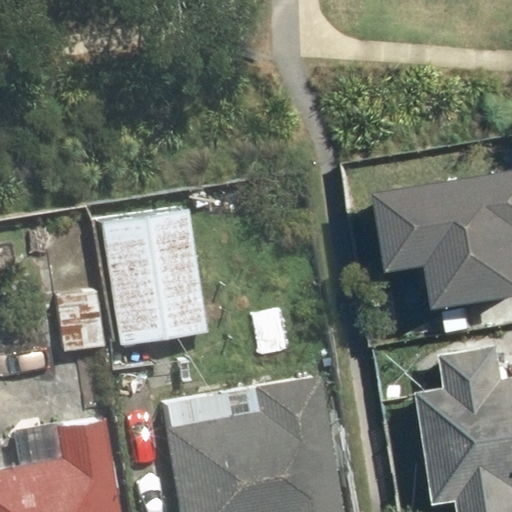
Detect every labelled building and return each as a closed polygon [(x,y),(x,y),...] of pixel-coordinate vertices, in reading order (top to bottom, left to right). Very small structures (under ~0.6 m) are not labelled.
[(511,0),(376,0),(387,71),(511,54),(511,0)] [(295,87),(299,121),(399,109),(395,75),(295,87)] [(511,176),(361,200),(373,278),(412,273),(419,315),(511,300),(511,248),(510,235),(511,234),(511,176)] [(186,211),(84,226),(103,350),(205,335),(186,211)] [(94,347),(83,280),(41,287),(52,354),(94,347)] [(425,510),(451,507),(451,511),(511,511),(511,381),(498,384),(494,349),(431,357),(436,393),(409,397),(425,510)] [(161,511),(326,511),(322,490),(302,375),(237,386),(242,414),(148,428),(161,511)] [(47,459),(0,466),(0,511),(104,511),(88,419),(41,429),(47,459)]
